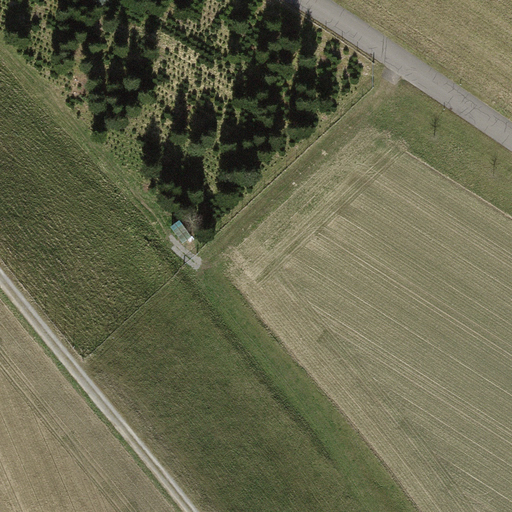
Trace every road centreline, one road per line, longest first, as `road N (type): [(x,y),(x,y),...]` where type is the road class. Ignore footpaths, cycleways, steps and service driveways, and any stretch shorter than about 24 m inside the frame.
road 1 (track): [(191,511),(0,267)]
road 2 (residential): [(308,0),(511,135)]
